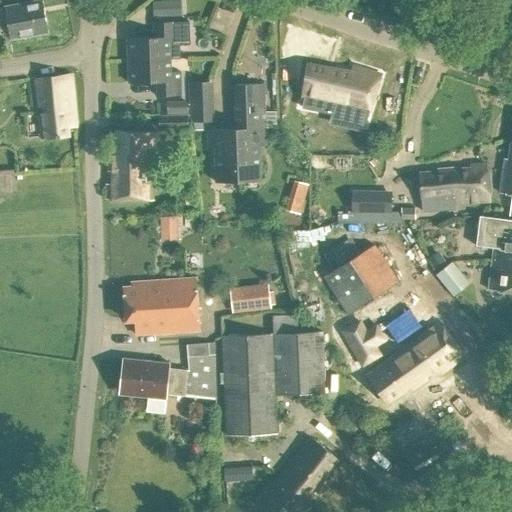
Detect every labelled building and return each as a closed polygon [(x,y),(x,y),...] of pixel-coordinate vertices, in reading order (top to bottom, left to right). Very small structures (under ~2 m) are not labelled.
[(7,8),(0,9),(0,27),(10,26),(12,35),(16,35),(19,36),(26,35),(28,32),(48,28),(47,25),(49,22),(47,14),(44,12),(41,0),(31,0),(6,5),(7,8)] [(167,1),(153,1),(153,17),(168,16),(167,1)] [(128,61),(170,59),(180,59),(180,45),(190,45),(189,22),(154,23),(155,37),(127,38),(128,61)] [(170,59),(128,61),(129,83),(156,82),(157,96),(181,95),(180,73),(171,73),(170,59)] [(353,73),(307,64),(302,101),(342,109),(337,130),(357,135),(359,127),(362,128),(366,114),(369,114),(381,75),(355,67),(353,73)] [(76,127),(71,74),(37,79),(41,114),(39,114),(42,139),(69,136),(68,128),(76,127)] [(236,129),(265,128),(264,84),(234,85),(236,129),(207,130),(208,147),(215,147),(216,182),(238,181),(236,129)] [(160,116),(160,128),(188,128),(187,115),(160,116)] [(266,146),(265,128),(236,129),(238,181),(260,181),(259,146),(266,146)] [(159,133),(117,130),(115,155),(109,155),(108,171),(113,171),(113,184),(106,184),(106,199),(154,201),(154,153),(157,153),(159,133)] [(511,143),(511,144),(509,159),(505,159),(500,193),(511,194),(511,196),(510,215),(511,215),(511,143)] [(343,158),(343,171),(373,172),(373,158),(343,158)] [(490,201),(486,162),(470,163),(470,170),(458,171),(458,168),(437,170),(437,172),(419,174),(423,211),(446,209),(445,208),(456,207),(455,203),(490,201)] [(290,207),(305,210),(312,180),(297,176),(290,207)] [(350,193),(350,216),(390,216),(391,193),(350,193)] [(415,219),(415,209),(401,209),(401,219),(415,219)] [(160,228),(178,228),(178,216),(160,217),(160,228)] [(510,268),(511,268),(511,219),(480,216),(476,246),(494,248),(492,260),(511,262),(510,268)] [(378,239),(325,271),(350,311),(402,278),(378,239)] [(426,259),(435,272),(446,264),(438,251),(426,259)] [(511,262),(492,260),(488,289),(511,292),(511,268),(510,268),(511,262)] [(454,297),(470,284),(452,262),(436,274),(454,297)] [(199,331),(196,278),(132,283),(132,287),(124,287),(126,320),(136,319),(137,335),(199,331)] [(230,289),(232,313),(271,309),(268,284),(230,289)] [(358,321),(344,330),(364,363),(379,354),(373,345),(384,338),(376,326),(366,332),(358,321)] [(438,327),(436,325),(393,356),(393,358),(368,375),(388,402),(407,388),(409,390),(427,379),(424,374),(434,367),(439,375),(465,357),(443,325),(438,327)] [(250,335),(223,336),(226,435),(276,433),(276,429),(275,395),(291,394),(325,393),(323,346),(323,333),(323,332),(298,333),(275,334),(275,333),(250,335)] [(214,343),(208,343),(187,345),(188,357),(189,371),(169,369),(170,363),(141,360),(140,363),(124,361),(120,392),(137,394),(137,396),(166,399),(167,394),(185,396),(216,399),(214,343)] [(202,407),(201,414),(212,416),(213,408),(202,407)] [(267,511),(304,511),(338,471),(332,466),(338,459),(312,438),(260,500),(262,501),(259,505),(267,511)] [(241,467),(223,468),(224,478),(241,477),(241,467)]
